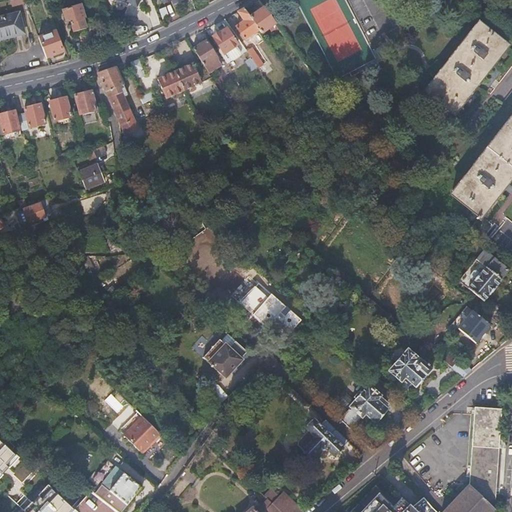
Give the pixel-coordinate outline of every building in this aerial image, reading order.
[(53,0),(57,8),(64,5),(61,0),(53,0)] [(376,59),(345,0),(296,0),(336,79),(376,59)] [(87,28),(84,19),(85,18),(81,5),(63,10),(67,20),(70,20),(74,33),(87,28)] [(159,8),(161,16),(168,14),(166,6),(159,8)] [(276,23),(264,7),(251,17),(260,30),(262,33),(276,23)] [(251,17),(245,9),(238,12),(244,21),(237,28),(246,40),(260,30),(251,17)] [(0,38),(23,33),(19,13),(0,17),(0,38)] [(455,111),(505,47),(479,26),(428,91),(455,111)] [(220,32),(213,37),(224,54),(238,45),(227,29),(220,33),(220,32)] [(40,39),(47,58),(63,52),(56,33),(40,39)] [(207,41),(193,49),(203,64),(209,74),(211,73),(211,72),(207,65),(217,58),(207,41)] [(249,47),(245,49),(253,60),(258,56),(252,47),(250,48),(249,47)] [(244,61),(252,71),(257,66),(250,57),(244,61)] [(146,75),(140,60),(131,63),(138,78),(146,75)] [(194,64),(176,72),(184,91),(202,83),(200,78),(209,74),(203,64),(195,67),(194,64)] [(128,95),(116,68),(99,75),(120,121),(120,122),(123,128),(124,136),(139,129),(125,97),(128,95)] [(184,91),(176,72),(158,80),(167,99),(184,91)] [(91,92),(75,96),(81,115),(96,111),(91,92)] [(182,95),(175,98),(178,106),(185,103),(182,95)] [(71,118),(67,98),(50,102),(55,122),(71,118)] [(174,99),(165,103),(168,110),(177,106),(174,99)] [(162,111),(157,100),(152,102),(156,113),(162,111)] [(25,113),(18,115),(22,130),(25,129),(46,124),(42,105),(24,109),(25,113)] [(0,135),(4,134),(5,135),(20,131),(15,111),(0,114),(0,135)] [(83,115),(85,124),(96,121),(94,112),(83,115)] [(511,175),(511,120),(453,194),(480,214),(511,175)] [(106,153),(104,147),(93,152),(96,158),(106,153)] [(186,166),(193,163),(190,154),(182,157),(186,166)] [(79,173),(85,189),(105,182),(98,165),(79,173)] [(40,202),(25,207),(30,223),(53,216),(48,202),(41,204),(40,202)] [(250,241),(265,223),(255,214),(240,233),(250,241)] [(60,223),(59,219),(57,220),(47,223),(48,227),(60,223)] [(304,244),(295,237),(291,243),(292,248),(281,262),(286,266),(304,244)] [(483,249),(459,279),(484,300),(509,270),(483,249)] [(271,285),(263,279),(259,283),(260,285),(254,291),(275,310),(285,298),(271,285)] [(486,311),(511,332),(511,317),(509,315),(494,302),(486,311)] [(473,310),(458,327),(476,343),(490,325),(473,310)] [(225,345),(209,362),(226,378),(248,353),(237,343),(231,349),(225,345)] [(419,360),(409,351),(392,372),(397,376),(393,381),(397,385),(406,376),(417,385),(426,374),(428,375),(433,369),(425,362),(420,358),(419,360)] [(445,361),(463,376),(472,369),(460,358),(458,361),(450,355),(445,361)] [(142,372),(134,369),(131,378),(139,381),(142,372)] [(370,387),(340,420),(350,430),(364,413),(376,422),(386,410),(384,408),(387,404),(380,398),(381,397),(370,387)] [(471,477),(470,486),(494,509),(498,447),(499,438),(501,410),(476,408),(476,414),(473,414),(468,477),(471,477)] [(142,453),(161,435),(138,411),(135,415),(139,419),(123,434),(142,453)] [(79,432),(85,425),(74,415),(68,423),(79,432)] [(119,430),(123,434),(139,419),(135,415),(119,430)] [(349,442),(336,430),(332,435),(315,420),(306,429),(309,432),(297,444),(303,451),(302,452),(310,460),(321,450),(328,450),(334,457),(349,442)] [(0,457),(1,456),(8,463),(17,453),(0,436),(0,470),(2,468),(0,466),(0,457)] [(0,475),(10,465),(8,463),(1,456),(0,457),(0,466),(2,468),(0,470),(0,475)] [(94,492),(118,511),(119,511),(140,487),(123,472),(118,478),(112,472),(94,492)] [(442,511),(490,511),(494,509),(470,486),(469,486),(442,511)] [(73,511),(75,510),(53,488),(43,498),(41,496),(33,504),(35,506),(37,504),(43,511),(33,511),(31,510),(29,511),(26,511),(24,511),(73,511)] [(428,511),(432,508),(423,496),(411,508),(401,499),(393,508),(379,495),(362,511),(428,511)] [(285,496),(276,507),(281,511),(302,511),(304,511),(285,496)]
